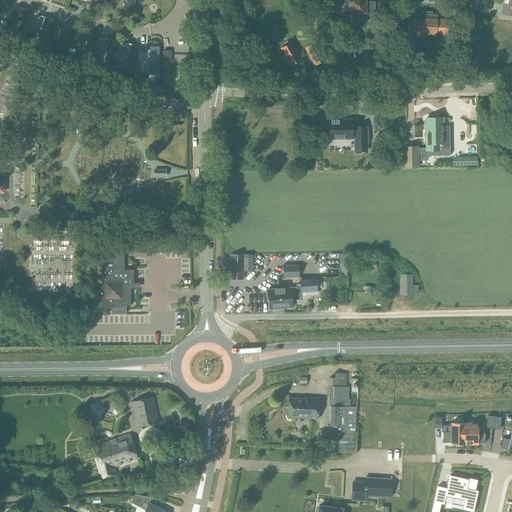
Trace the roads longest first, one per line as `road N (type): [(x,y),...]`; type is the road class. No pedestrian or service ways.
road 1 (unclassified): [(204,94),(511,87)]
road 2 (unclassified): [(205,337),(204,94)]
road 3 (secondary): [(511,345),(310,349)]
road 4 (secondary): [(0,370),(126,367)]
